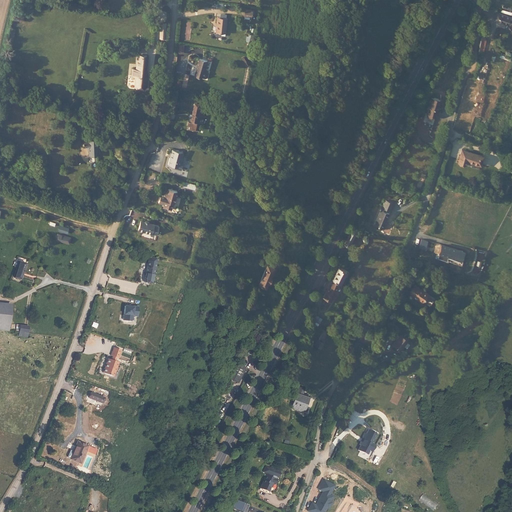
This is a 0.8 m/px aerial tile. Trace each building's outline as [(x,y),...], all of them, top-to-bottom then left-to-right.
[(9,12),(7,21),(19,23),(20,18),(14,16),(14,14),(9,12)] [(505,27),(511,29),(511,17),(499,13),(497,21),(506,24),(505,27)] [(216,32),(226,33),(228,19),(218,17),(216,32)] [(5,29),(2,46),(7,47),(11,30),(5,29)] [(134,88),(145,89),(147,77),(145,76),(147,57),(138,56),(136,71),(132,70),(131,77),(135,78),(134,88)] [(209,62),(200,60),(196,75),(203,77),(203,76),(207,77),(209,76),(210,73),(208,71),(206,71),(209,62)] [(445,95),(436,92),(431,108),(432,110),(433,112),(435,113),(438,112),(440,111),(443,101),(445,95)] [(199,105),(194,104),(192,115),(192,118),(191,122),(188,121),(187,126),(190,126),(189,130),(195,131),(198,116),(197,116),(199,105)] [(96,155),(98,155),(98,148),(97,148),(97,145),(97,141),(89,141),(89,143),(87,143),(83,143),(83,149),(85,149),(89,152),(89,157),(96,157),(96,155)] [(166,156),(165,163),(170,164),(170,166),(178,168),(179,162),(177,161),(180,151),(169,148),(167,157),(166,156)] [(460,155),(458,162),(460,163),(463,164),(465,165),(466,161),(478,164),(480,155),(468,152),(467,157),(460,155)] [(164,192),(163,197),(164,197),(163,200),(161,200),(161,198),(158,197),(156,203),(162,205),(161,206),(162,208),(167,209),(169,208),(170,204),(172,204),(175,192),(166,189),(165,192),(164,192)] [(389,194),(375,219),(385,225),(389,218),(387,217),(392,208),(388,206),(389,204),(393,205),(397,198),(389,194)] [(285,205),(283,211),(288,213),(293,214),(295,208),(285,205)] [(276,218),(280,219),(278,225),(283,227),(288,213),(283,211),(282,213),(278,211),(276,218)] [(141,221),(138,230),(151,234),(156,235),(158,227),(154,226),(154,225),(149,224),(148,222),(146,221),(145,222),(141,221)] [(362,223),(358,221),(347,241),(351,243),(362,223)] [(58,231),(66,233),(68,226),(60,224),(58,231)] [(61,237),(60,241),(70,244),(71,237),(63,235),(63,237),(61,237)] [(306,249),(311,238),(307,236),(302,247),(306,249)] [(122,243),(116,241),(113,248),(119,250),(122,243)] [(440,245),(438,253),(460,260),(463,251),(440,245)] [(144,284),(151,285),(156,260),(148,258),(144,284)] [(336,274),(345,278),(349,269),(352,270),(354,266),(344,260),(340,267),(336,274)] [(15,279),(21,281),(25,264),(16,262),(14,270),(17,271),(15,279)] [(273,269),(266,265),(264,271),(271,274),(273,269)] [(271,274),(264,271),(259,282),(266,285),(268,279),(270,280),(272,274),(271,274)] [(334,296),(345,278),(336,274),(326,292),(334,296)] [(425,296),(427,294),(424,292),(412,284),(408,291),(412,293),(411,294),(419,299),(423,294),(425,296)] [(0,328),(7,330),(10,308),(0,306),(0,328)] [(331,326),(326,324),(321,335),(318,334),(316,341),(323,345),(324,342),(326,343),(329,336),(327,335),(331,326)] [(21,325),(19,336),(27,337),(29,326),(21,325)] [(428,340),(431,343),(439,335),(439,336),(444,331),(440,327),(428,340)] [(400,334),(392,345),(399,350),(407,339),(400,334)] [(106,356),(100,370),(111,374),(116,360),(112,359),(114,355),(117,356),(120,347),(112,344),(108,353),(110,354),(109,358),(106,356)] [(240,357),(232,372),(241,377),(249,361),(240,357)] [(307,385),(304,391),(309,394),(312,387),(307,385)] [(87,396),(101,402),(103,397),(89,391),(87,396)] [(295,407),(300,409),(302,406),(306,408),(310,400),(312,402),(315,396),(309,394),(304,391),(295,407)] [(302,406),(300,409),(300,410),(307,414),(314,402),(312,402),(310,400),(306,408),(302,406)] [(372,454),(374,449),(377,451),(380,445),(384,447),(376,443),(381,433),(373,429),(370,436),(369,436),(367,439),(368,439),(367,442),(366,441),(364,444),(365,445),(363,450),(365,451),(372,454)] [(78,437),(69,455),(80,460),(88,442),(78,437)] [(269,471),(264,484),(271,487),(275,477),(278,478),(283,467),(269,461),(266,467),(274,471),(273,473),(269,471)] [(239,503),(249,508),(252,501),(242,496),(239,503)]
